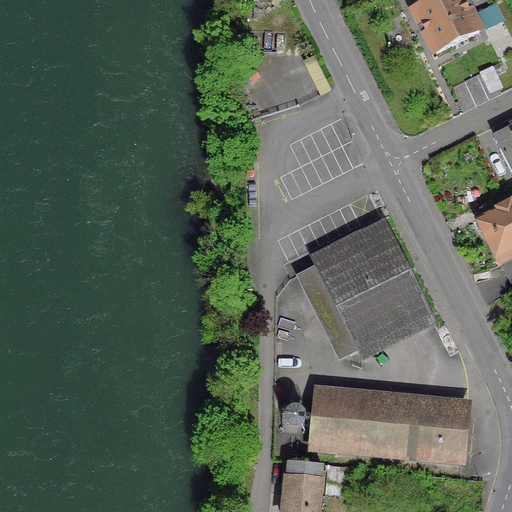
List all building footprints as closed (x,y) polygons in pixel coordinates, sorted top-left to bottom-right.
[(431,0),(411,10),(434,54),(476,33),(462,5),(470,0),(431,0)] [(477,15),(484,29),(499,21),(492,7),(477,15)] [(500,56),(511,50),(511,47),(507,37),(494,43),(500,56)] [(328,92),(311,58),(302,62),(319,96),(328,92)] [(511,133),(493,143),(511,179),(511,133)] [(511,203),(476,222),(498,267),(502,265),(511,283),(511,282),(511,203)] [(314,267),(357,353),(427,318),(384,232),(314,267)] [(461,463),(466,409),(320,395),(315,449),(461,463)] [(314,511),(317,484),(323,485),(322,496),(334,497),(335,487),(349,488),(351,470),(286,464),(281,511),(314,511)]
